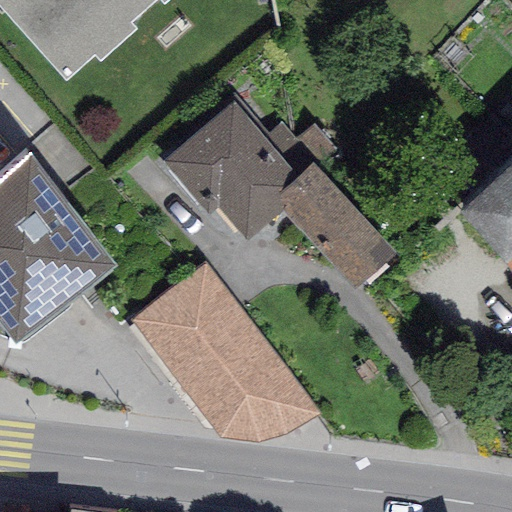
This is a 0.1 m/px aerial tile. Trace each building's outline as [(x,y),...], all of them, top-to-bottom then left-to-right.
[(165,0),(0,0),(0,14),(69,89),(165,0)] [(233,107),(162,167),(206,219),(216,211),(244,245),(280,216),(286,210),(277,200),(296,182),(233,107)] [(28,162),(0,188),(0,334),(13,350),(116,274),(28,162)] [(312,167),(296,182),(277,200),(286,210),(280,216),(356,296),(397,257),(312,167)] [(511,172),(459,222),(507,275),(511,270),(511,172)] [(206,266),(129,326),(219,442),(235,446),(249,446),(263,444),(282,437),(296,432),(307,425),(316,418),(206,266)] [(79,511),(80,495),(0,492),(0,511),(79,511)]
